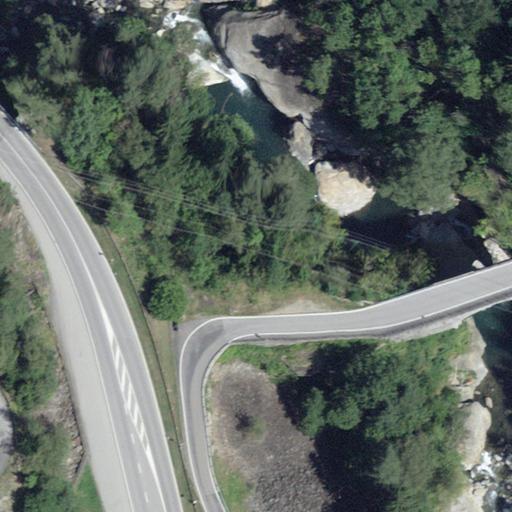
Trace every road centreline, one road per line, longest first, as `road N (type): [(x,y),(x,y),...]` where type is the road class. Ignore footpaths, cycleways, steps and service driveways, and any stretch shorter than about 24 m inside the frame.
road 1 (tertiary): [(216,511),(193,405),(193,372),(205,344),(241,328),(366,325),(511,280)]
road 2 (primary): [(157,511),(92,285),(57,214),(0,139)]
